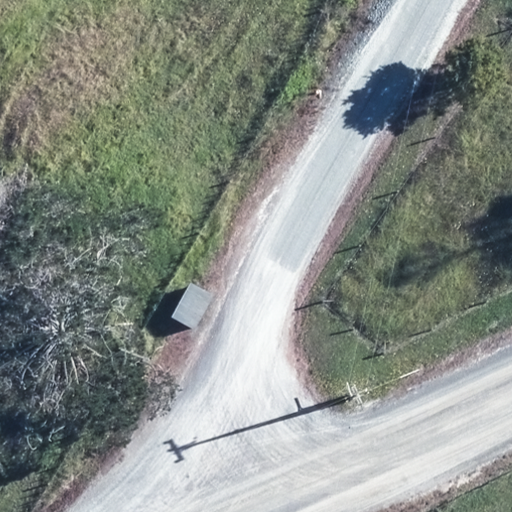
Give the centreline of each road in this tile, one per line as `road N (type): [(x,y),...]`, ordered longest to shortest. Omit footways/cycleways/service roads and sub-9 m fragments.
road 1 (unclassified): [(226,511),(253,317),(409,0)]
road 2 (residential): [(256,511),(511,399)]
